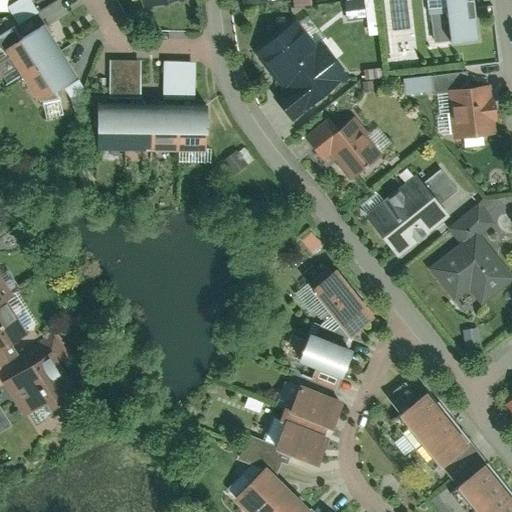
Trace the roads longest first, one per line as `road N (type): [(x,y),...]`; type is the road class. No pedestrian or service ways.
road 1 (residential): [(421,331),(250,112),(225,45)]
road 2 (residential): [(421,331),(380,366),(352,424),(355,475),(384,511)]
road 3 (residential): [(95,0),(113,26),(146,47),(225,45)]
